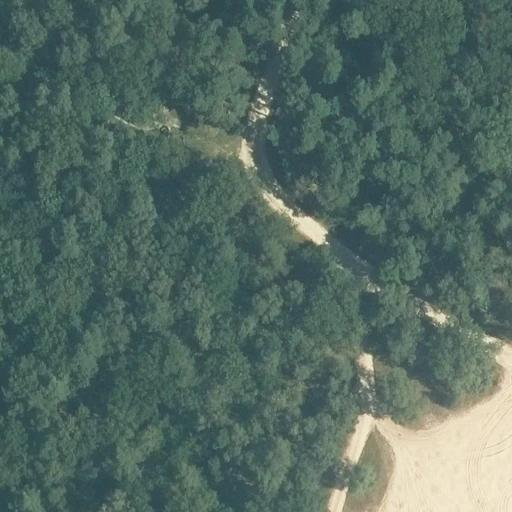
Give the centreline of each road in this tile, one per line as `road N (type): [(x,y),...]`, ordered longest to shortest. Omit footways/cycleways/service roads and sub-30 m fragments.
road 1 (track): [(301,0),(253,120),(250,150),(266,187),(357,268),(364,401),(332,511)]
road 2 (track): [(0,46),(136,129),(188,150),(250,150)]
road 3 (track): [(357,268),(441,218),(511,154)]
road 4 (track): [(357,268),(511,356)]
